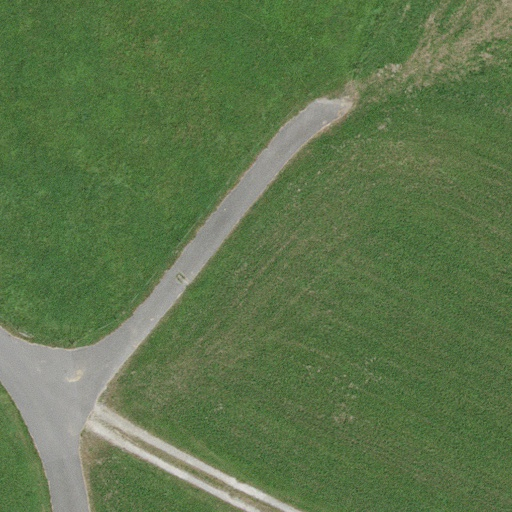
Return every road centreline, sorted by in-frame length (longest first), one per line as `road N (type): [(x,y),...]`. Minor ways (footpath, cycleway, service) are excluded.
road 1 (track): [(235,511),(136,462),(0,367)]
road 2 (track): [(0,381),(52,475),(60,511)]
